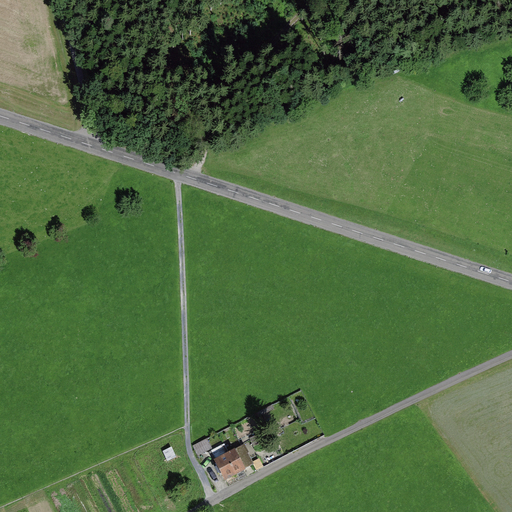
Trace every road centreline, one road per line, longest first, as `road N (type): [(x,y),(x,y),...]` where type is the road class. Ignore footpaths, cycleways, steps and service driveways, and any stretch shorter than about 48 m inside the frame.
road 1 (tertiary): [(511,282),(0,116)]
road 2 (unclassified): [(192,511),(511,357)]
road 3 (track): [(212,500),(186,450),(177,173)]
road 4 (track): [(86,144),(89,99),(63,0)]
